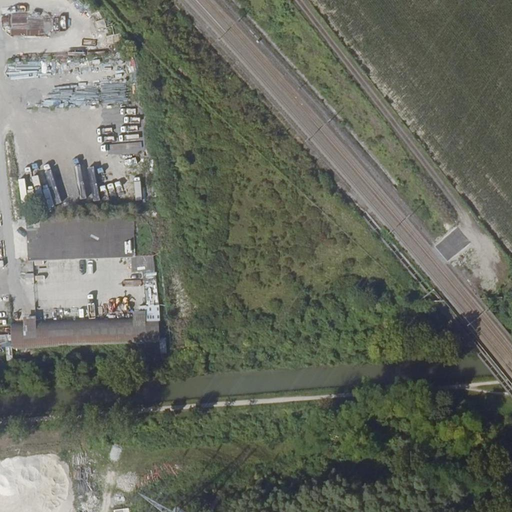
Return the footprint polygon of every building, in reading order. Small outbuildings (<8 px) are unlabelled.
[(59,29),(58,16),(38,17),(38,31),(59,29)] [(129,259),(134,259),(133,218),(27,220),(26,222),(14,222),(15,263),(129,259)] [(134,259),(129,259),(130,276),(140,276),(143,311),(157,310),(151,259),(134,259)] [(34,273),(25,274),(26,283),(34,283),(34,273)] [(156,321),(7,325),(8,350),(157,347),(156,321)]
